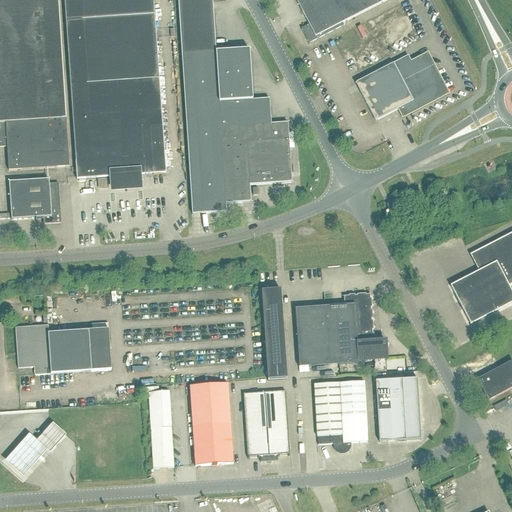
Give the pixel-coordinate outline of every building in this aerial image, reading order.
[(69,168),(57,0),(0,0),(0,148),(7,148),(9,172),(69,168)] [(153,0),(63,0),(76,181),(114,178),(115,188),(136,187),(135,177),(165,175),(153,0)] [(177,0),(181,56),(192,215),(226,213),(225,205),(250,203),(249,186),(291,184),(288,134),(287,125),(271,126),(269,100),(252,102),(249,51),(215,53),(212,3),(195,4),(195,0),(177,0)] [(308,26),(301,30),(308,45),(343,27),(342,24),(388,0),(300,0),(296,2),(308,26)] [(371,20),(364,25),(372,36),(379,31),(371,20)] [(393,65),(355,85),(375,122),(397,111),(401,118),(446,94),(427,57),(411,65),(408,57),(393,65)] [(43,226),(61,225),(58,184),(48,185),(48,181),(9,184),(12,221),(43,218),(43,226)] [(398,206),(395,201),(386,206),(389,211),(398,206)] [(511,236),(473,257),(480,272),(450,287),(470,325),(511,303),(511,295),(508,287),(511,284),(511,236)] [(261,292),(267,382),(286,381),(280,291),(261,292)] [(353,297),(357,365),(386,363),(385,343),(373,343),(370,296),(353,297)] [(344,308),(325,309),(328,367),(357,365),(353,297),(343,298),(344,308)] [(299,369),(328,367),(325,309),(295,310),(299,369)] [(34,377),(111,371),(108,331),(48,335),(48,327),(15,329),(18,370),(34,369),(34,377)] [(490,351),(492,355),(502,350),(500,346),(490,351)] [(511,362),(476,381),(487,402),(511,389),(511,362)] [(416,380),(375,382),(379,443),(420,441),(416,380)] [(364,383),(313,386),(316,438),(317,438),(318,446),(333,446),(333,450),(336,453),(340,455),(344,455),(348,453),(350,449),(350,445),(367,444),(364,383)] [(228,386),(209,387),(214,467),(233,466),(228,386)] [(209,387),(190,388),(195,468),(214,467),(209,387)] [(173,469),(168,393),(148,394),(153,471),(173,469)] [(260,464),(277,463),(277,457),(289,456),(285,393),(243,396),(247,459),(259,458),(260,464)] [(65,439),(51,427),(36,444),(50,456),(65,439)] [(47,452),(28,436),(4,463),(23,479),(47,452)] [(404,495),(400,497),(405,508),(409,506),(404,495)]
